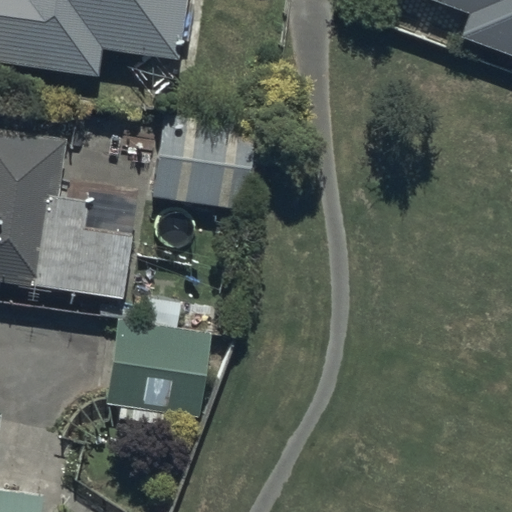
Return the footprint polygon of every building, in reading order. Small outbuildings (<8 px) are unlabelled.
[(0,0),(0,69),(114,86),(118,60),(193,71),(202,0),(0,0)] [(511,0),(401,0),(464,23),(457,44),(511,63),(511,0)] [(256,146),(162,134),(154,200),(247,212),(256,146)] [(0,284),(124,300),(135,219),(58,208),(66,146),(0,137),(0,284)] [(146,327),(116,324),(108,408),(203,418),(212,335),(178,331),(181,305),(149,301),(146,327)] [(0,511),(42,511),(45,499),(0,493),(0,433),(2,420),(0,419),(0,511)]
